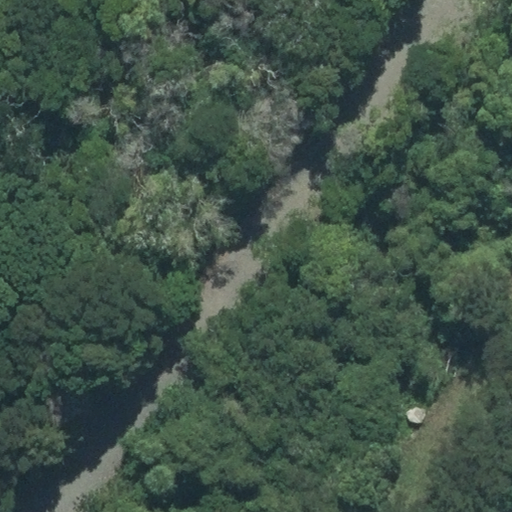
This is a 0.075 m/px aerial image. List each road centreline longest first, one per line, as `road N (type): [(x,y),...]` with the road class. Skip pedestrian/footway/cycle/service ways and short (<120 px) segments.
road 1 (track): [(0,418),(102,349),(341,0)]
road 2 (track): [(511,309),(465,409),(379,511)]
